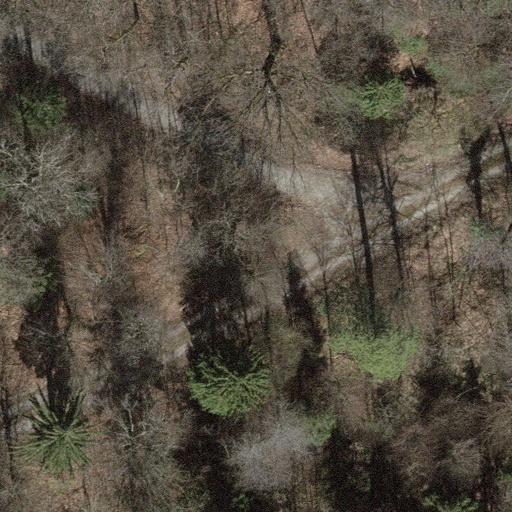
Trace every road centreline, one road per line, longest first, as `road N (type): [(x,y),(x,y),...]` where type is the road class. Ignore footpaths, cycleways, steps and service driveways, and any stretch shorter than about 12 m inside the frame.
road 1 (track): [(511,149),(0,424)]
road 2 (track): [(0,24),(377,225)]
